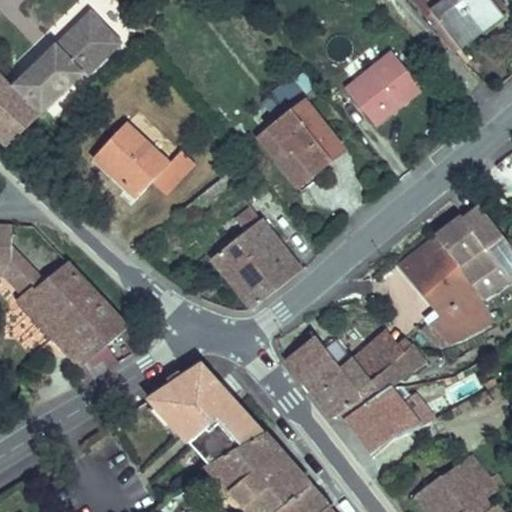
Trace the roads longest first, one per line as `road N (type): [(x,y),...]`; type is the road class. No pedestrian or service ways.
road 1 (residential): [(511,120),(246,347)]
road 2 (residential): [(0,167),(100,268),(207,331)]
road 3 (residential): [(207,331),(0,459)]
road 4 (residential): [(246,347),(376,511)]
